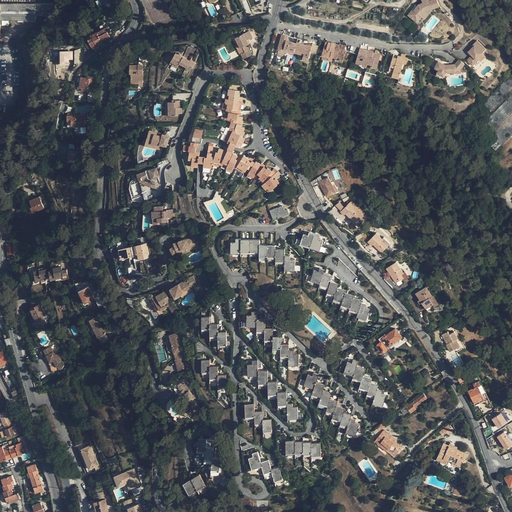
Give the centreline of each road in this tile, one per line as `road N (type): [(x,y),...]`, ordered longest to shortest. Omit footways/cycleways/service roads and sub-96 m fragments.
road 1 (unclassified): [(166,511),(153,482),(132,351),(97,269),(106,78),(109,58),(134,25),(133,0)]
road 2 (residential): [(319,210),(438,358),(487,461)]
road 3 (tertiary): [(0,238),(16,350),(62,472),(68,511)]
road 4 (residential): [(237,464),(232,279)]
road 5 (residential): [(271,24),(384,46),(450,47)]
road 6 (residential): [(259,75),(204,78),(178,144),(177,175)]
road 7 (residential): [(57,511),(53,482),(0,379)]
road 8 (residential): [(303,212),(282,227),(218,232),(213,244),(232,279)]
road 9 (residential): [(259,75),(310,194)]
road 10 (residential): [(232,279),(245,281),(262,308),(324,365)]
